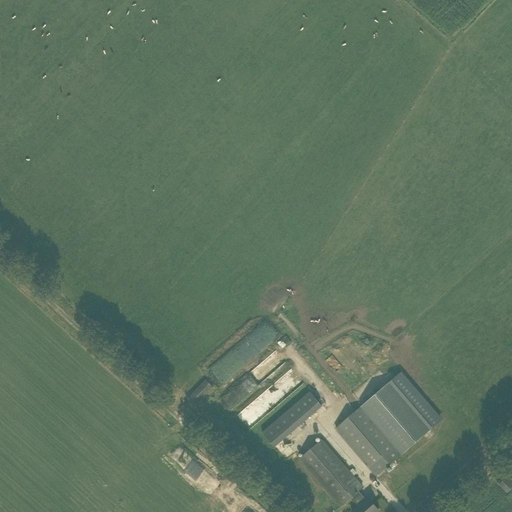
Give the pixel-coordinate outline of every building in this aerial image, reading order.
[(207,367),(219,384),(271,344),(258,328),(207,367)] [(331,351),(354,378),(373,363),(349,335),(331,351)] [(231,414),(270,382),(267,378),(289,361),(280,350),(219,399),(231,414)] [(280,390),(303,383),(298,369),(276,377),(280,390)] [(188,398),(196,405),(213,388),(205,380),(188,398)] [(390,382),(362,406),(403,453),(430,430),(390,382)] [(274,447),(322,406),(310,392),(262,433),(274,447)] [(377,476),(403,453),(362,406),(336,428),(377,476)] [(350,498),(359,491),(363,487),(322,440),(300,458),(341,506),(350,498)] [(198,481),(207,471),(194,459),(185,469),(198,481)] [(511,488),(511,483),(506,477),(499,484),(507,493),(511,488)] [(366,499),(359,491),(350,498),(358,507),(352,511),(351,511),(376,511),(379,510),(368,498),(366,499)]
